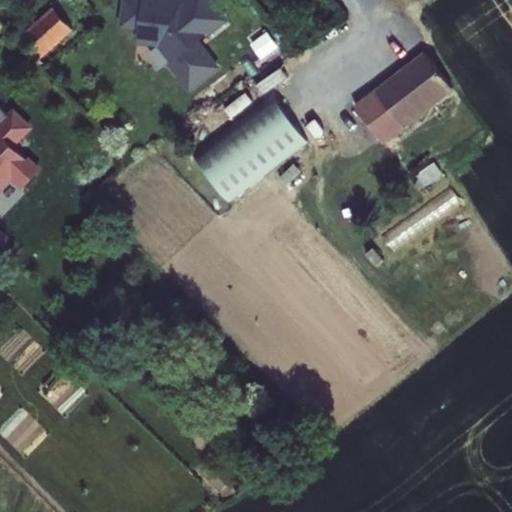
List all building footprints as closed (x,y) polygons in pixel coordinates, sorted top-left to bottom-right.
[(209,0),(187,0),(177,8),(164,7),(165,1),(156,0),(143,0),(143,2),(128,0),(126,0),(124,26),(139,28),(138,42),(160,45),(172,62),(169,64),(189,91),(217,70),(198,44),(226,22),(209,0)] [(55,12),(20,45),(31,55),(41,65),(53,52),(75,31),(55,12)] [(455,89),(429,56),(379,93),(405,126),(455,89)] [(405,126),(379,93),(358,110),(383,143),(405,126)] [(277,96),(194,153),(227,201),(310,144),(277,96)] [(0,189),(13,176),(26,188),(40,173),(14,146),(31,129),(15,114),(11,118),(0,106),(0,189)]
